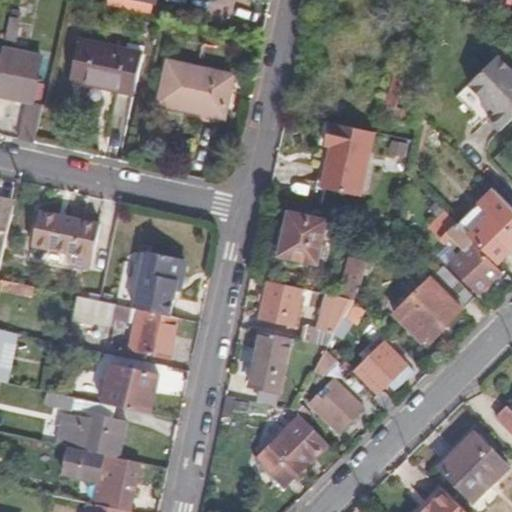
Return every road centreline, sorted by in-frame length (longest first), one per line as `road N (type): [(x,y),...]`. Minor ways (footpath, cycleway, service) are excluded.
road 1 (residential): [(176,511),(239,209)]
road 2 (residential): [(511,321),(320,511)]
road 3 (residential): [(0,158),(239,209)]
road 4 (residential): [(239,209),(286,0)]
